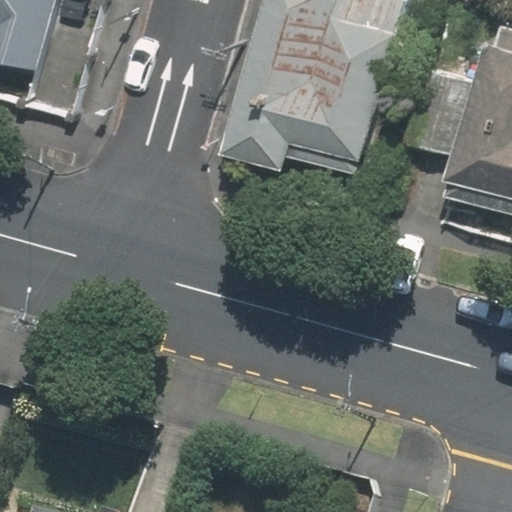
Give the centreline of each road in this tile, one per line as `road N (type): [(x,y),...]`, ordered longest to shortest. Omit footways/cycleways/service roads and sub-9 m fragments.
road 1 (secondary): [(125,269),(511,377)]
road 2 (residential): [(125,269),(199,0)]
road 3 (secondary): [(0,234),(125,269)]
